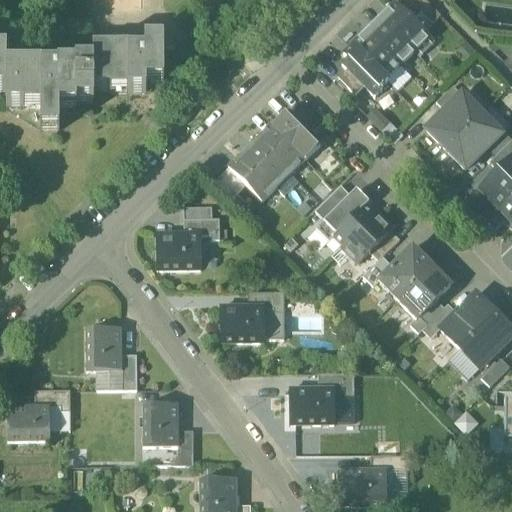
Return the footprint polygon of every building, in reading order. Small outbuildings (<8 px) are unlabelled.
[(415,9),(405,0),(401,0),(395,6),(412,23),(421,15),(415,9)] [(440,18),(423,1),(415,9),(421,15),(432,26),(440,18)] [(395,6),(380,21),(414,55),(428,40),(412,23),(395,6)] [(414,55),(380,21),(366,35),(400,69),(414,55)] [(400,69),(366,35),(352,49),(385,83),(400,69)] [(144,55),(127,55),(127,53),(92,53),(92,66),(74,66),(74,69),(57,69),(57,70),(40,70),(40,69),(5,69),(5,52),(0,52),(0,92),(6,92),(6,108),(23,108),(23,110),(40,110),(41,134),(58,133),(58,110),(75,110),(75,105),(92,105),(92,93),(110,93),(110,95),(144,95),(144,85),(162,85),(162,44),(144,44),(144,55)] [(385,83),(352,49),(343,57),(348,62),(342,68),(374,101),(382,93),(380,92),(387,85),(385,83)] [(453,90),(436,106),(444,115),(461,98),(453,90)] [(444,115),(426,133),(445,153),(481,118),(461,98),(444,115)] [(320,149),(287,116),(272,130),(271,128),(271,129),(305,164),(320,149)] [(481,118),(445,153),(465,173),(486,152),(500,138),(481,118)] [(305,164),(271,129),(256,143),(290,177),(304,163),(305,164)] [(500,138),(486,152),(494,161),(511,144),(503,135),(500,138)] [(290,177),(256,143),(242,157),(276,191),(290,177)] [(494,161),(489,167),(497,175),(511,160),(511,143),(511,144),(494,161)] [(276,191),(242,157),(228,171),(245,189),(261,205),(276,191)] [(511,160),(497,175),(480,192),(500,212),(511,199),(511,160)] [(245,189),(228,172),(219,180),(236,197),(245,189)] [(236,197),(219,180),(211,188),(236,214),(244,206),(236,197)] [(340,190),(314,215),(324,225),(350,199),(340,190)] [(324,225),(316,233),(328,245),(332,241),(341,250),(377,215),(356,194),(350,199),(324,225)] [(511,199),(500,212),(511,224),(511,199)] [(212,223),(211,211),(183,212),(184,223),(212,223)] [(377,215),(341,250),(358,267),(369,256),(390,235),(391,234),(384,227),(381,227),(381,219),(377,215)] [(212,223),(184,223),(184,237),(198,237),(198,239),(208,239),(208,244),(218,243),(218,223),(212,223)] [(390,235),(369,256),(378,265),(382,261),(399,244),(390,235)] [(184,237),(157,238),(158,272),(199,272),(198,239),(198,237),(184,237)] [(392,270),(378,284),(378,285),(396,303),(430,269),(412,251),(392,270)] [(378,265),(362,280),(373,290),(378,285),(378,284),(392,270),(382,261),(378,265)] [(430,269),(396,303),(416,323),(435,303),(450,289),(430,269)] [(282,297),(247,297),(248,311),(262,311),(262,313),(273,313),(273,317),(282,317),(282,297)] [(492,315),(475,298),(456,317),(440,333),(459,353),(495,317),(492,314),(492,315)] [(416,323),(410,329),(418,337),(431,324),(444,312),(435,303),(416,323)] [(444,312),(431,324),(440,333),(456,317),(447,308),(444,312)] [(248,311),(220,311),(220,346),(262,346),(262,343),(262,313),(262,311),(248,311)] [(262,313),(262,343),(283,343),(282,317),(273,317),(273,313),(262,313)] [(495,317),(459,353),(479,373),(511,340),(511,335),(498,321),(495,317)] [(122,359),(122,332),(87,333),(87,373),(121,373),(122,373),(122,359)] [(138,393),(136,358),(122,359),(122,373),(121,373),(121,385),(116,385),(116,393),(138,393)] [(501,362),(481,382),(489,390),(509,371),(501,362)] [(353,379),(320,379),(320,394),(334,393),(334,395),(344,395),(344,399),(353,399),(353,379)] [(70,393),(35,394),(35,409),(49,409),(49,411),(61,410),(61,416),(71,415),(70,393)] [(320,394),(293,394),(293,428),(334,427),(334,395),(334,393),(320,394)] [(334,395),(334,427),(353,427),(353,399),(344,399),(344,395),(334,395)] [(178,408),(144,409),(145,449),(177,448),(179,448),(179,435),(178,408)] [(35,409),(7,409),(7,444),(49,444),(49,411),(49,409),(35,409)] [(193,435),(179,435),(179,448),(177,448),(177,460),(172,460),(172,469),(193,469),(193,435)] [(374,444),(374,460),(396,460),(396,444),(374,444)] [(374,460),(370,460),(370,474),(384,474),(384,475),(396,475),(396,481),(406,481),(406,460),(396,460),(374,460)] [(370,474),(342,474),(342,509),(384,509),(384,475),(384,474),(370,474)] [(236,482),(200,482),(200,511),(235,511),(236,508),(236,482)]
